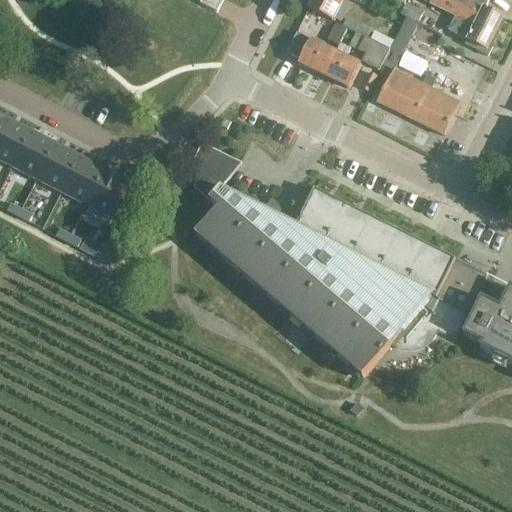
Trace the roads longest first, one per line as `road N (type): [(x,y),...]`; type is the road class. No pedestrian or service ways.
road 1 (residential): [(228,80),(157,150),(111,145),(0,93)]
road 2 (residential): [(463,198),(315,126)]
road 3 (residential): [(315,126),(282,198),(238,177)]
